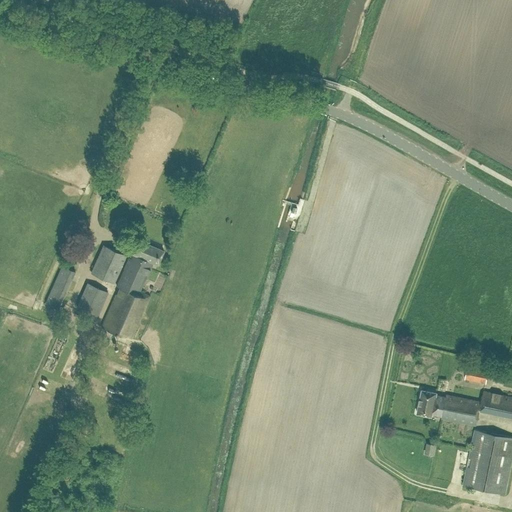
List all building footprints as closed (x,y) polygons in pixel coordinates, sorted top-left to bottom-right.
[(158,264),(164,250),(135,239),(130,252),(116,285),(119,287),(115,295),(114,295),(101,325),(130,338),(149,295),(139,291),(152,262),(158,264)] [(112,281),(124,254),(103,244),(90,271),(112,281)] [(42,302),(54,308),(70,272),(58,266),(42,302)] [(87,282),(76,306),(97,315),(107,291),(87,282)] [(123,347),(121,356),(131,358),(133,349),(123,347)] [(485,383),(488,368),(468,363),(464,378),(485,383)] [(134,374),(136,371),(120,365),(118,369),(134,374)] [(436,391),(422,388),(417,412),(432,415),(432,413),(442,415),(441,418),(476,425),(479,409),(511,416),(511,396),(484,391),(482,400),(446,393),(446,396),(436,394),(436,391)] [(30,456),(53,411),(41,406),(42,406),(34,402),(31,408),(28,407),(9,446),(30,456)] [(511,458),(511,436),(475,429),(463,485),(505,493),(511,458)] [(434,454),(436,443),(426,441),(424,452),(434,454)] [(453,468),(457,449),(442,447),(434,488),(449,491),(453,468)] [(448,503),(446,511),(465,511),(466,506),(448,503)]
